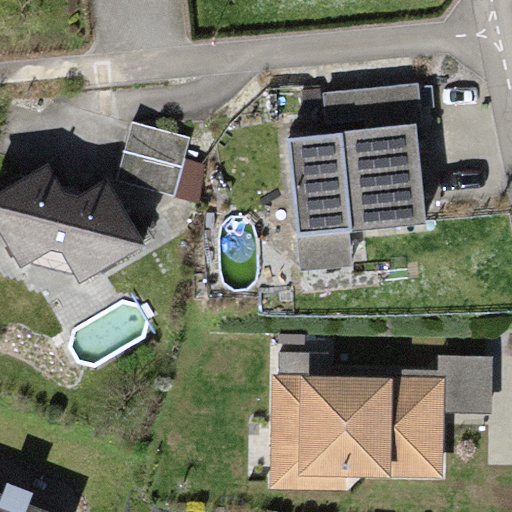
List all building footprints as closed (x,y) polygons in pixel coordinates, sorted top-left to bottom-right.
[(324,136),(285,139),(298,271),(351,268),(350,232),(423,225),(416,126),(421,126),(418,84),(322,93),(324,136)] [(318,89),(301,90),(302,109),(319,108),(318,89)] [(133,122),(117,180),(173,195),(189,138),(133,122)] [(0,234),(20,269),(51,251),(60,254),(77,284),(145,247),(106,182),(81,197),(75,199),(68,197),(48,166),(0,194),(0,234)] [(381,377),(272,375),(270,490),(347,491),(347,478),(443,480),(444,413),(490,414),(491,356),(438,356),(438,371),(381,370),(381,377)] [(2,497),(0,495),(0,511),(44,511),(28,506),(32,495),(6,485),(2,497)]
